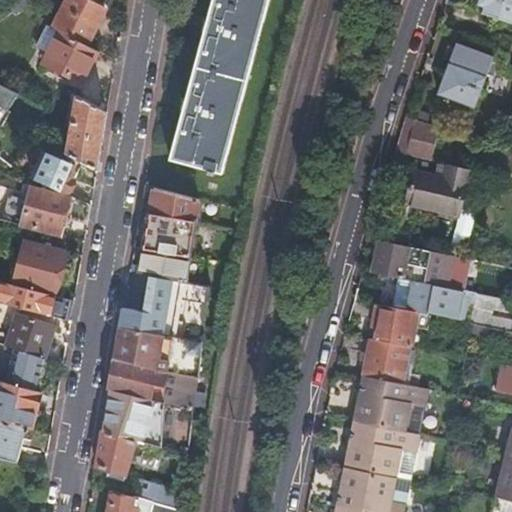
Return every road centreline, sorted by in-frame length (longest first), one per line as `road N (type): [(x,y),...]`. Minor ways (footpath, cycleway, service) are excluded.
road 1 (residential): [(277,511),(316,328),(417,0)]
road 2 (residential): [(152,0),(62,511)]
